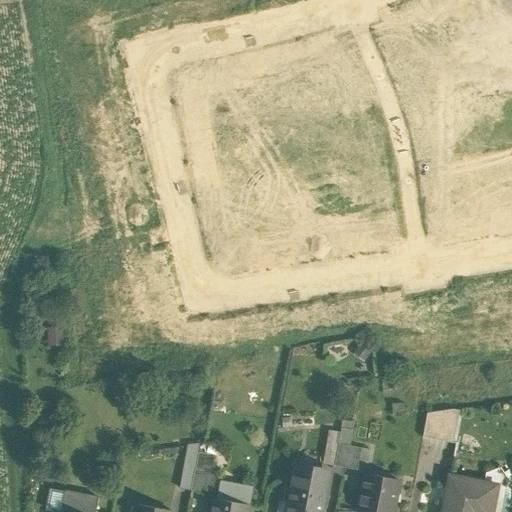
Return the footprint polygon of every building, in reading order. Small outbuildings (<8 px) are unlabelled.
[(426,414),(422,437),(447,442),(452,410),(426,414)] [(352,431),(341,429),(340,433),(338,445),(349,447),(352,431)] [(340,433),(328,431),(322,462),(334,464),(338,445),(340,433)] [(349,447),(338,445),(334,464),(334,466),(345,468),(349,447)] [(359,449),(349,447),(345,468),(355,470),(359,449)] [(323,471),(294,465),(290,486),(323,493),(325,481),(323,471)] [(194,469),(183,467),(179,488),(190,490),(194,469)] [(204,471),(194,469),(190,490),(200,492),(204,471)] [(390,511),(397,481),(364,474),(356,511),(390,511)] [(496,486),(449,477),(446,491),(448,491),(447,500),(444,499),(442,511),(478,511),(480,504),(492,507),(496,486)] [(319,511),(323,493),(290,486),(284,511),(319,511)] [(60,511),(65,492),(54,490),(50,511),(54,511),(60,511)] [(94,511),(97,498),(65,492),(60,511),(94,511)] [(244,511),(245,505),(213,499),(210,511),(244,511)]
